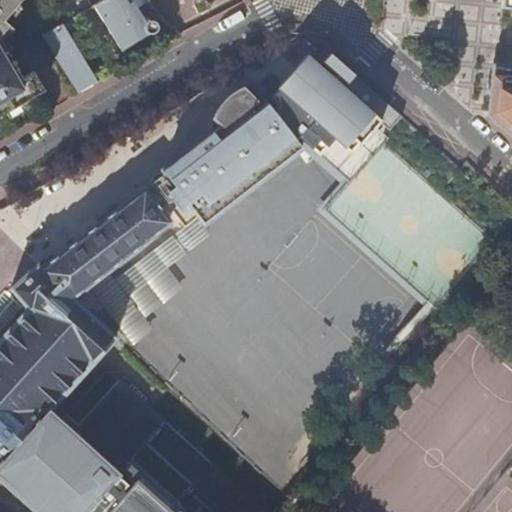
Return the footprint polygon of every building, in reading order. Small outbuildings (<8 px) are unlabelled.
[(0,0),(0,60),(9,55),(0,40),(0,35),(8,26),(3,21),(20,0),(0,0)] [(137,5),(146,0),(102,0),(95,4),(106,22),(122,50),(149,34),(151,34),(155,33),(158,31),(158,27),(157,24),(154,22),(150,21),(148,17),(145,18),(143,15),(142,15),(137,5)] [(511,0),(502,0),(502,8),(511,8),(511,0)] [(76,15),(88,33),(106,22),(95,4),(76,15)] [(70,44),(88,33),(76,15),(59,25),(70,44)] [(78,92),(93,83),(70,44),(59,25),(44,35),(78,92)] [(279,87),(288,95),(274,111),(296,141),(300,137),(311,147),(319,138),(328,146),(335,139),(344,147),(377,112),(348,86),(359,74),(335,52),(324,64),(311,52),(279,87)] [(0,116),(44,90),(33,73),(23,79),(9,55),(0,60),(0,116)] [(511,70),(497,69),(493,117),(506,129),(511,134),(511,70)] [(162,198),(169,192),(179,207),(187,202),(204,223),(302,147),(296,141),(274,111),(254,85),(245,88),(238,92),(228,98),(220,108),(213,118),(210,127),(212,129),(162,167),(166,173),(156,173),(153,176),(151,180),(151,186),(162,198)] [(0,461),(49,408),(58,397),(90,363),(92,364),(94,361),(93,360),(112,339),(114,341),(115,339),(115,337),(115,336),(115,334),(113,332),(111,333),(72,297),(148,238),(148,237),(170,220),(144,187),(40,267),(37,264),(10,287),(27,308),(26,310),(0,338),(0,461)] [(0,295),(0,338),(26,310),(5,290),(0,295)] [(58,397),(49,408),(105,459),(113,451),(70,412),(71,410),(58,397)] [(49,408),(0,461),(0,479),(36,511),(184,511),(177,506),(179,504),(176,502),(175,503),(162,492),(163,490),(161,488),(160,489),(147,478),(148,476),(145,474),(144,475),(135,467),(132,464),(132,462),(129,460),(128,461),(127,460),(125,462),(126,463),(119,471),(116,470),(105,459),(49,408)] [(120,453),(127,460),(128,461),(129,460),(132,462),(132,464),(135,467),(146,455),(131,441),(120,453)] [(124,461),(116,470),(119,471),(126,463),(125,462),(124,461)]
